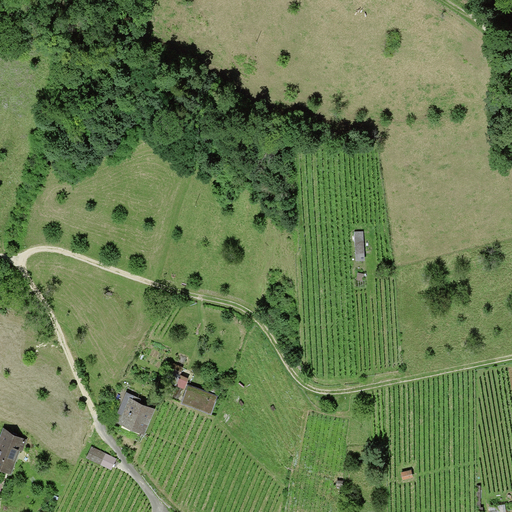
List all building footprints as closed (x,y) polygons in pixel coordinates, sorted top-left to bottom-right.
[(181,374),(176,386),(185,389),(189,377),(181,374)] [(218,395),(187,384),(181,403),(211,414),(218,395)] [(141,398),(126,392),(117,413),(122,415),(118,424),(144,435),(155,409),(139,403),(141,398)] [(27,440),(3,428),(0,436),(0,469),(10,475),(20,450),(22,451),(27,440)] [(117,459),(92,446),(86,458),(111,470),(117,459)] [(411,470),(401,472),(402,480),(413,477),(411,470)]
